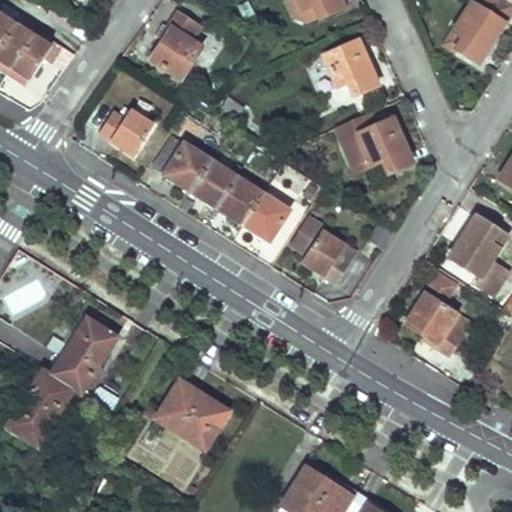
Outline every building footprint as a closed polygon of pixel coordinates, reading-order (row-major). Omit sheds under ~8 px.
[(343,7),(339,0),(290,0),(286,2),(292,15),(305,22),(318,16),(319,18),(343,7)] [(511,2),(507,0),(473,0),(454,30),(462,36),(455,48),(478,62),(511,9),(511,2)] [(0,7),(0,43),(13,23),(16,17),(0,7)] [(171,30),(151,59),(181,79),(202,47),(192,41),(200,28),(178,14),(168,28),(171,30)] [(13,23),(0,43),(0,62),(11,69),(32,34),(29,32),(31,28),(22,22),(18,26),(13,23)] [(462,36),(454,30),(446,42),(455,48),(462,36)] [(32,34),(11,69),(29,81),(55,42),(38,32),(35,37),(32,34)] [(357,40),(322,55),(337,87),(346,83),(353,95),(377,84),(357,40)] [(0,62),(0,69),(7,74),(11,69),(0,62)] [(11,69),(7,74),(26,86),(29,81),(11,69)] [(229,98),(222,109),(238,119),(245,109),(229,98)] [(108,108),(94,129),(134,155),(153,125),(126,107),(120,114),(108,108)] [(371,127),(364,113),(331,127),(337,141),(371,127)] [(410,162),(391,118),(371,127),(337,141),(351,171),(368,164),(380,158),(386,172),(410,162)] [(172,135),(153,163),(165,171),(164,173),(190,190),(210,159),(172,135)] [(374,177),(386,172),(380,158),(368,164),(374,177)] [(210,159),(190,190),(216,207),(237,175),(210,159)] [(511,160),(499,181),(511,189),(511,160)] [(237,175),(216,207),(242,223),(262,191),(237,175)] [(262,191),(242,223),(269,240),(288,209),(262,191)] [(491,294),(504,273),(491,265),(500,250),(490,243),(498,231),(475,217),(449,257),(481,278),(477,285),(491,294)] [(311,225),(292,254),(334,282),(349,261),(347,259),(352,251),(311,225)] [(449,328),(456,317),(442,307),(455,287),(438,275),(405,327),(434,346),(433,348),(448,357),(461,336),(449,328)] [(511,296),(503,309),(511,315),(511,296)] [(116,336),(86,317),(50,374),(72,389),(79,393),(116,336)] [(456,317),(449,328),(461,336),(468,324),(456,317)] [(50,374),(43,369),(7,427),(37,446),(72,389),(50,374)] [(194,389),(178,379),(168,393),(184,404),(194,389)] [(227,411),(194,389),(184,404),(168,393),(153,417),(204,449),(227,411)] [(326,480),(304,466),(300,471),(324,485),(326,480)] [(288,511),(342,511),(357,491),(342,481),(338,488),(326,480),(324,485),(300,471),(278,506),(288,511)] [(370,500),(357,491),(342,511),(376,511),(366,505),(370,500)]
